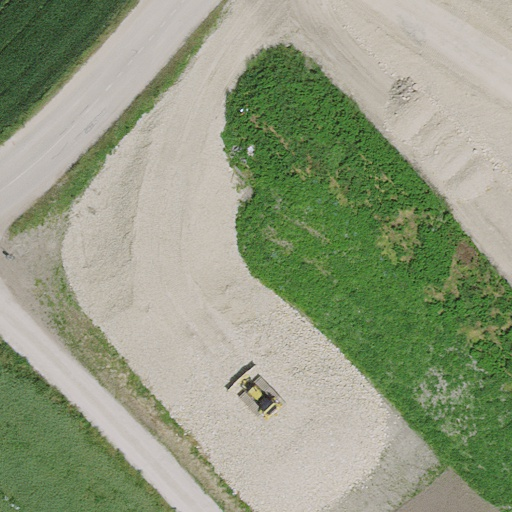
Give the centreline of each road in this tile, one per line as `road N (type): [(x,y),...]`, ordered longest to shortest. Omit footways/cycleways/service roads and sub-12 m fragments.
road 1 (track): [(0,295),(180,511)]
road 2 (unclassified): [(168,0),(0,189)]
